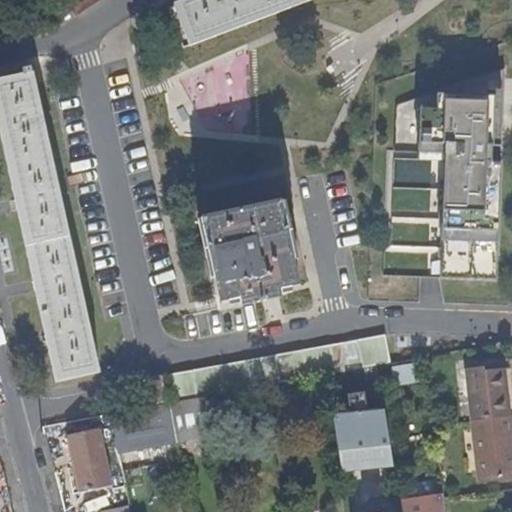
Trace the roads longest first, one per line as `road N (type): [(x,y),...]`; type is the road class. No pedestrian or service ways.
road 1 (residential): [(12,421),(98,401),(152,365),(408,321),(511,326)]
road 2 (residential): [(0,58),(80,32),(129,0)]
